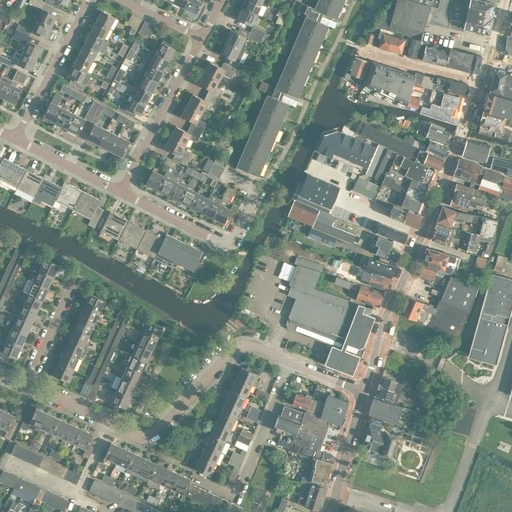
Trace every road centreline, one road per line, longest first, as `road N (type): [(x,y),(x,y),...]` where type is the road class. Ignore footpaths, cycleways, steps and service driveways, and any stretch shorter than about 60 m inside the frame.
road 1 (residential): [(363,390),(481,82)]
road 2 (residential): [(25,384),(147,436),(234,350),(290,363)]
road 3 (residential): [(195,473),(239,493),(290,363)]
road 4 (residential): [(119,192),(201,35)]
road 5 (residential): [(14,139),(84,0)]
road 6 (residential): [(481,82),(359,47)]
road 7 (residential): [(328,511),(363,390)]
road 8 (residential): [(25,384),(76,274)]
